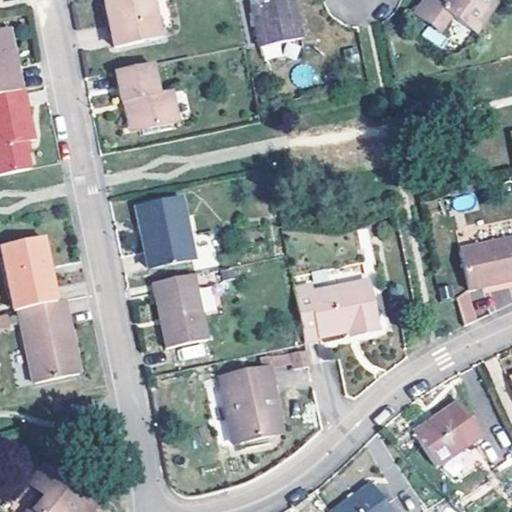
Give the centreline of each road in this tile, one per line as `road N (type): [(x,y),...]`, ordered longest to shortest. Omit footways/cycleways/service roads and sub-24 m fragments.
road 1 (residential): [(47,0),(153,511)]
road 2 (residential): [(225,511),(271,498),(441,357),(511,321)]
